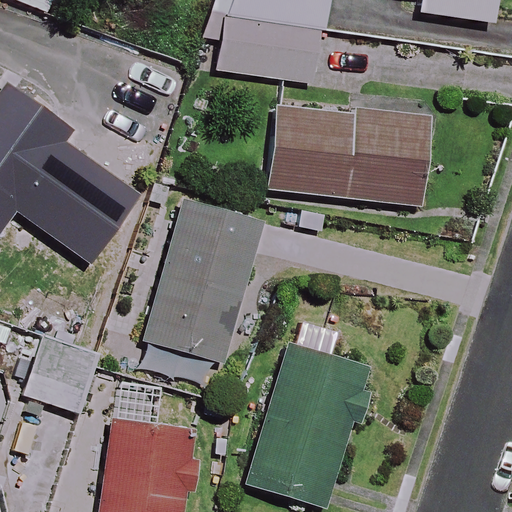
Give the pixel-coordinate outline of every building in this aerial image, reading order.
[(6,0),(40,14),(48,0),(6,0)] [(311,86),(324,0),(209,0),(199,69),(311,86)] [(492,0),(416,0),(414,13),(488,27),(492,0)] [(65,135),(0,88),(0,260),(15,271),(62,206),(31,184),(65,135)] [(422,125),(272,112),(265,195),(415,207),(422,125)] [(257,221),(178,200),(132,372),(199,390),(207,360),(220,363),(257,221)] [(331,336),(293,324),(243,489),(320,511),(363,373),(324,361),(331,336)] [(92,357),(42,340),(23,397),(73,414),(92,357)] [(150,409),(110,403),(94,511),(180,511),(191,436),(147,430),(150,409)]
